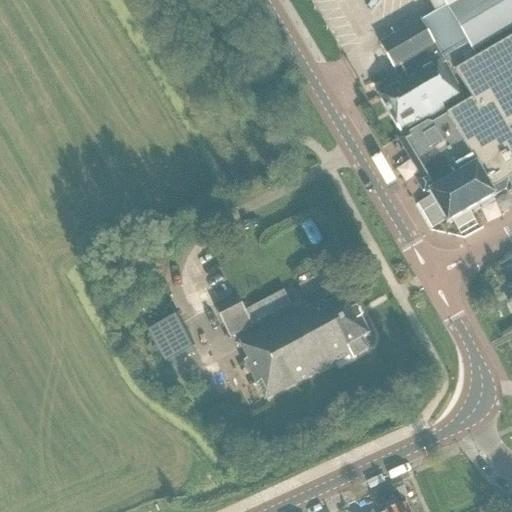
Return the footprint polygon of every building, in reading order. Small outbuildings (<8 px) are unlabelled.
[(401,84),(378,98),(401,137),(465,100),(445,66),(511,26),(511,0),(443,0),(447,7),(420,23),(419,22),(379,46),(401,84)] [(511,38),(454,72),(471,101),(446,116),(431,125),(427,123),(418,128),(397,140),(418,176),(413,180),(423,196),(428,192),(447,224),(511,186),(511,38)] [(354,310),(346,294),(324,306),(321,301),(307,309),(305,306),(237,342),(247,360),(243,362),(264,402),(350,356),(352,359),(367,351),(361,340),(368,336),(360,320),(361,320),(355,309),(354,310)] [(229,338),(251,326),(236,298),(214,310),(229,338)] [(173,316),(146,331),(163,363),(190,349),(173,316)] [(191,385),(209,376),(196,352),(178,361),(191,385)]
